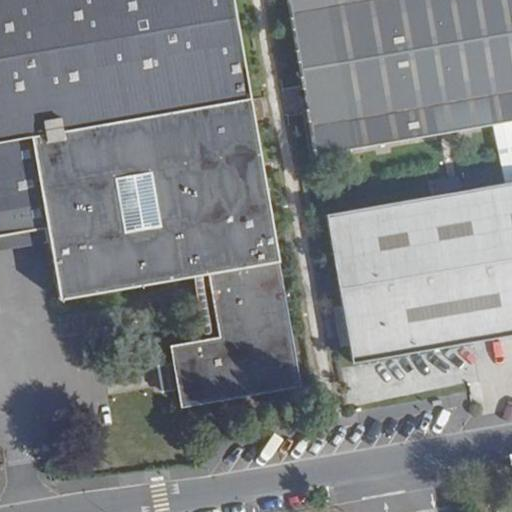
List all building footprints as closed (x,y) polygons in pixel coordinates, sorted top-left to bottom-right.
[(163,364),(167,389),(177,386),(180,404),(294,384),(229,0),(0,0),(0,237),(45,229),(47,242),(57,301),(207,274),(218,337),(170,346),(173,362),(163,364)] [(511,0),(285,0),(313,155),(511,119),(511,0)] [(511,180),(323,214),(349,362),(511,332),(511,180)] [(45,229),(0,237),(0,250),(47,242),(45,229)] [(159,390),(167,389),(163,364),(154,365),(159,390)]
